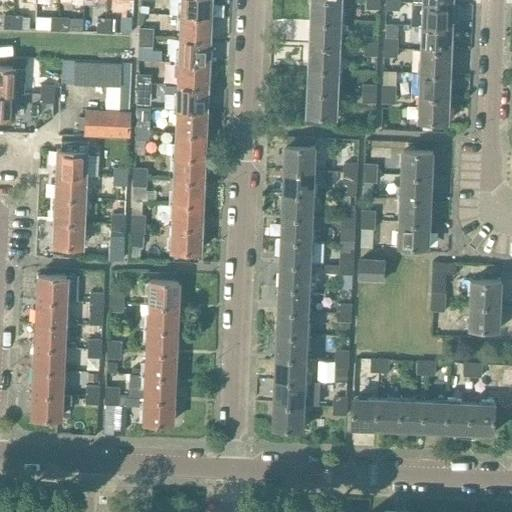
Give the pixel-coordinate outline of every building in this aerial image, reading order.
[(209,0),(180,0),(180,15),(208,16),(209,0)] [(341,0),(312,0),(312,20),(340,21),(341,0)] [(379,10),(379,0),(364,0),(365,9),(379,10)] [(401,10),(401,0),(386,0),(386,10),(401,10)] [(453,2),(425,0),(424,25),(452,26),(453,2)] [(3,13),(2,28),(10,28),(11,13),(3,13)] [(22,14),(11,13),(10,28),(21,29),(21,27),(28,27),(28,16),(21,16),(22,14)] [(208,16),(180,15),(179,38),(207,39),(208,16)] [(49,16),(49,30),(57,30),(57,16),(49,16)] [(68,16),(57,16),(57,30),(68,31),(68,16)] [(95,16),(95,32),(105,32),(106,17),(95,16)] [(114,32),(114,17),(106,17),(105,32),(114,32)] [(340,21),(312,20),(311,44),(339,45),(340,21)] [(424,25),(423,49),(451,50),(452,26),(424,25)] [(154,28),(139,28),(139,36),(153,37),(154,28)] [(139,46),(153,47),(153,37),(139,36),(139,46)] [(378,38),(364,37),(363,46),(378,47),(378,38)] [(207,39),(179,38),(178,61),(206,63),(207,39)] [(385,38),(384,47),(399,48),(399,38),(385,38)] [(339,45),(311,44),(310,68),(338,69),(339,45)] [(377,57),(378,47),(363,46),(363,56),(377,57)] [(384,57),(399,57),(399,48),(384,47),(384,57)] [(451,50),(423,49),(422,73),(450,74),(451,50)] [(0,91),(13,92),(23,93),(24,68),(25,57),(12,57),(12,67),(0,66),(0,91)] [(64,61),(63,73),(73,74),(72,84),(120,86),(120,75),(129,75),(130,64),(64,61)] [(178,61),(177,85),(205,86),(206,63),(178,61)] [(337,93),(338,69),(310,68),(309,92),(337,93)] [(449,98),(450,74),(422,73),(421,97),(449,98)] [(152,75),(137,74),(137,83),(151,84),(152,75)] [(150,105),(151,84),(137,83),(136,104),(150,105)] [(54,85),(40,84),(39,94),(54,95),(54,85)] [(164,95),(176,95),(176,108),(204,110),(205,86),(170,84),(164,84),(164,95)] [(362,84),(361,95),(376,95),(376,84),(362,84)] [(397,85),(383,84),(382,96),(397,96),(397,85)] [(0,115),(12,116),(13,92),(0,91),(0,115)] [(337,93),(309,92),(308,114),(336,116),(337,93)] [(39,103),(53,104),(54,95),(39,94),(39,103)] [(361,103),(375,103),(376,95),(361,95),(361,103)] [(397,104),(397,96),(382,96),(382,103),(397,104)] [(448,120),(449,98),(421,97),(420,119),(448,120)] [(151,108),(136,108),(135,130),(150,131),(151,108)] [(204,110),(176,108),(175,132),(203,133),(204,110)] [(127,136),(128,112),(105,111),(84,110),(84,117),(78,117),(78,129),(84,129),(83,135),(127,136)] [(135,140),(149,141),(150,131),(135,130),(135,140)] [(175,132),(174,155),(202,156),(203,133),(175,132)] [(287,145),(286,169),(314,171),(315,146),(287,145)] [(84,150),(56,149),(55,173),(83,174),(84,150)] [(432,150),(404,149),(403,174),(431,175),(432,150)] [(202,156),(174,155),(173,178),(201,179),(202,156)] [(357,163),(343,162),(343,171),(357,172),(357,163)] [(379,164),(364,163),(364,173),(378,173),(379,164)] [(126,167),(111,167),(111,175),(125,176),(126,167)] [(148,169),(133,168),(133,176),(148,177),(148,169)] [(314,171),(286,169),(285,193),(313,194),(314,171)] [(357,181),(357,172),(343,171),(342,181),(357,181)] [(82,198),(83,174),(55,173),(54,196),(82,198)] [(378,183),(378,173),(364,173),(364,182),(378,183)] [(431,175),(403,174),(402,197),(430,198),(431,175)] [(125,186),(125,176),(111,175),(111,185),(125,186)] [(147,190),(148,177),(133,176),(133,186),(134,186),(134,200),(148,201),(148,190),(147,190)] [(173,178),(171,204),(200,205),(201,179),(173,178)] [(312,217),(313,194),(285,193),(284,216),(312,217)] [(82,198),(54,196),(53,220),(81,221),(82,198)] [(429,221),(430,198),(402,197),(401,220),(429,221)] [(200,205),(171,204),(171,225),(199,226),(200,205)] [(355,210),(341,209),(340,218),(355,219),(355,210)] [(377,210),(362,209),(362,219),(376,219),(377,210)] [(124,214),(109,213),(109,222),(123,223),(124,214)] [(146,215),(132,214),(131,223),(146,224),(146,215)] [(312,217),(284,216),(283,240),(311,241),(312,217)] [(354,228),(355,219),(340,218),(340,228),(354,228)] [(376,229),(376,219),(362,219),(362,228),(376,229)] [(79,246),(81,221),(53,220),(51,245),(79,246)] [(428,245),(429,221),(401,220),(400,245),(428,245)] [(123,233),(123,223),(109,222),(108,232),(123,233)] [(145,233),(146,224),(131,223),(130,257),(141,258),(141,247),(144,247),(144,233),(145,233)] [(198,251),(199,226),(171,225),(169,249),(198,251)] [(311,241),(283,240),(282,263),(310,264),(311,241)] [(354,243),(338,242),(338,265),(353,266),(354,243)] [(360,260),(359,279),(383,280),(384,260),(360,260)] [(310,264),(282,263),(280,287),(309,288),(310,264)] [(350,274),(352,274),(353,266),(338,265),(337,274),(340,274),(340,289),(349,289),(350,274)] [(64,276),(37,275),(35,299),(63,300),(64,276)] [(473,279),(472,304),(500,305),(501,280),(473,279)] [(176,281),(148,280),(147,304),(175,306),(176,281)] [(433,292),(432,292),(432,298),(447,299),(447,286),(433,285),(433,292)] [(280,287),(279,310),(308,311),(309,288),(280,287)] [(68,300),(89,301),(103,302),(103,293),(89,292),(89,293),(69,292),(68,300)] [(123,294),(108,293),(108,302),(122,303),(123,294)] [(447,312),(447,299),(432,298),(432,311),(447,312)] [(63,300),(35,299),(34,322),(62,324),(63,300)] [(89,301),(88,311),(102,312),(103,302),(89,301)] [(108,312),(122,313),(122,303),(108,302),(108,312)] [(351,303),(337,303),(336,312),(351,313),(351,303)] [(175,306),(147,304),(146,328),(174,329),(175,306)] [(471,328),(499,329),(500,305),(472,304),(471,328)] [(308,311),(279,310),(278,333),(307,335),(308,311)] [(350,322),(351,313),(336,312),(336,322),(350,322)] [(62,324),(34,322),(33,346),(61,347),(62,324)] [(173,353),(174,329),(146,328),(145,351),(173,353)] [(307,335),(278,333),(277,357),(305,358),(307,335)] [(101,339),(87,338),(86,348),(101,348),(101,339)] [(121,340),(106,340),(106,349),(120,350),(121,340)] [(60,371),(61,347),(33,346),(32,369),(60,371)] [(86,357),(100,358),(101,348),(86,348),(86,357)] [(106,358),(120,359),(120,350),(106,349),(106,358)] [(335,350),(334,359),(349,359),(349,350),(335,350)] [(172,376),(173,353),(145,351),(144,374),(172,376)] [(305,358),(277,357),(276,380),(304,381),(305,358)] [(349,369),(349,359),(334,359),(334,368),(349,369)] [(370,359),(370,374),(379,374),(380,360),(370,359)] [(389,360),(380,360),(379,374),(389,374),(389,360)] [(417,361),(416,376),(426,376),(426,361),(417,361)] [(436,362),(426,361),(426,376),(435,376),(436,362)] [(464,363),(463,377),(472,378),(473,363),(464,363)] [(482,364),(473,363),(472,378),(482,378),(482,364)] [(59,394),(60,371),(32,369),(31,393),(59,394)] [(172,376),(144,374),(142,398),(171,400),(172,376)] [(276,380),(276,385),(275,404),(303,405),(304,381),(276,380)] [(99,386),(85,385),(84,394),(99,395),(99,386)] [(118,387),(104,386),(104,395),(118,396),(118,387)] [(58,419),(59,394),(31,393),(30,417),(58,419)] [(84,404),(98,405),(99,395),(84,394),(84,404)] [(103,404),(118,405),(118,396),(104,395),(103,404)] [(347,397),(333,396),(332,406),(347,406),(347,397)] [(170,424),(171,400),(142,398),(141,422),(170,424)] [(354,398),(353,426),(377,427),(378,399),(354,398)] [(378,399),(377,427),(400,428),(402,400),(378,399)] [(402,400),(400,428),(424,429),(425,401),(402,400)] [(448,401),(425,401),(424,429),(447,430),(448,401)] [(471,402),(448,401),(447,430),(470,431),(471,402)] [(495,403),(471,402),(470,431),(494,432),(495,403)] [(302,429),(303,405),(275,404),(274,428),(302,429)] [(346,415),(347,406),(332,406),(332,415),(346,415)] [(104,416),(103,434),(111,434),(112,416),(104,416)]
